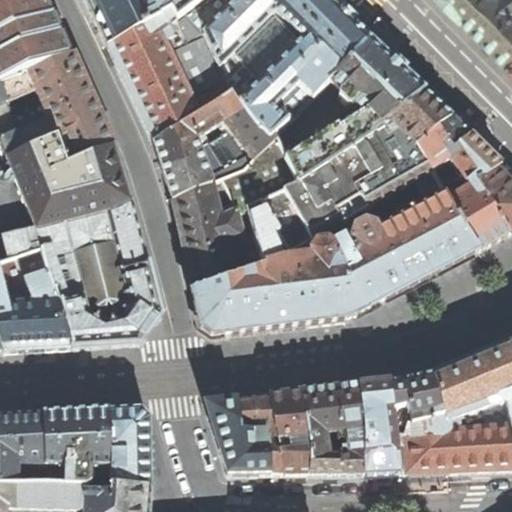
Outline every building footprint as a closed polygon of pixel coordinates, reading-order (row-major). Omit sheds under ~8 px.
[(0,0),(0,84),(69,56),(69,55),(68,56),(67,55),(64,56),(40,0),(0,0)] [(108,50),(160,20),(151,0),(84,0),(87,6),(108,50)] [(151,0),(160,20),(171,13),(176,24),(206,0),(151,0)] [(159,35),(197,114),(231,99),(271,138),(283,125),(271,112),(311,72),(326,86),(329,83),(368,43),(324,0),(206,0),(176,24),(159,35)] [(511,0),(445,0),(449,4),(509,63),(511,59),(511,0)] [(152,143),(197,114),(159,35),(176,24),(171,13),(160,20),(108,50),(119,75),(139,116),(152,143)] [(335,128),(285,161),(299,187),(366,142),(365,140),(423,94),(392,65),(368,43),(329,83),(339,95),(337,96),(338,99),(346,108),(349,109),(351,107),(359,116),(339,129),(338,128),(335,128)] [(0,84),(0,144),(5,161),(54,140),(64,167),(110,148),(113,147),(93,103),(72,55),(69,56),(0,84)] [(247,213),(263,270),(306,258),(313,247),(310,244),(321,237),(322,241),(328,239),(327,234),(369,209),(403,189),(404,189),(403,188),(413,182),(429,174),(414,151),(436,132),(450,120),(436,106),(423,94),(365,140),(366,142),(299,187),(247,213)] [(231,99),(197,114),(152,143),(162,176),(171,202),(212,187),(219,183),(237,176),(244,172),(278,143),(271,140),(231,99)] [(451,154),(469,138),(469,137),(462,129),(451,119),(450,120),(436,132),(451,154)] [(447,203),(477,257),(491,247),(507,237),(475,187),(499,168),(484,153),(469,138),(451,154),(436,132),(414,151),(429,174),(448,162),(468,191),(447,203)] [(116,169),(110,148),(64,167),(54,140),(5,161),(7,166),(34,232),(63,225),(64,228),(105,218),(104,214),(127,204),(116,169)] [(237,176),(219,183),(236,215),(245,212),(247,213),(299,187),(285,161),(278,143),(244,172),(237,176)] [(475,187),(507,237),(511,233),(511,180),(499,168),(475,187)] [(423,200),(431,205),(444,198),(429,174),(413,182),(423,200)] [(181,246),(191,296),(234,281),(263,270),(247,213),(245,212),(236,215),(220,222),(212,187),(171,202),(181,246)] [(408,198),(403,189),(369,209),(374,218),(408,198)] [(447,203),(444,198),(431,205),(377,234),(375,229),(363,226),(339,239),(341,243),(331,248),(326,245),(315,246),(313,247),(306,258),(263,270),(234,281),(191,296),(199,332),(210,340),(346,323),(354,319),(477,257),(447,203)] [(120,347),(138,346),(158,318),(144,259),(130,203),(127,204),(104,214),(105,218),(64,228),(63,225),(34,232),(0,240),(0,265),(25,257),(32,256),(33,261),(43,260),(57,303),(59,303),(70,346),(69,347),(70,351),(120,347)] [(70,351),(69,347),(70,346),(59,303),(57,303),(43,260),(33,261),(32,256),(25,257),(0,265),(0,355),(32,353),(70,351)] [(511,473),(511,363),(506,348),(464,365),(432,379),(442,419),(410,427),(407,440),(404,448),(407,478),(472,475),(511,473)] [(390,387),(393,428),(410,427),(442,419),(432,379),(414,383),(400,386),(390,387)] [(393,428),(390,387),(375,389),(358,390),(363,442),(363,479),(379,479),(398,478),(394,438),(393,428)] [(363,479),(363,442),(358,390),(333,393),(302,397),(307,442),(308,454),(307,479),(334,479),(363,479)] [(288,398),(269,401),(275,441),(284,479),(295,479),(307,479),(308,454),(307,442),(302,397),(288,398)] [(257,402),(237,404),(241,436),(266,436),(270,478),(275,478),(284,479),(275,441),(269,401),(257,402)] [(208,418),(228,478),(245,478),(270,478),(266,436),(241,436),(237,404),(225,406),(216,407),(208,418)] [(123,416),(108,417),(110,473),(109,493),(149,494),(148,423),(139,415),(123,416)] [(87,419),(42,421),(44,472),(64,473),(63,491),(90,492),(90,472),(110,473),(108,417),(87,419)] [(0,422),(0,490),(15,491),(17,470),(44,472),(42,421),(41,420),(23,421),(0,422)] [(398,478),(407,478),(404,448),(407,440),(400,440),(400,437),(394,438),(398,478)] [(0,511),(147,511),(149,494),(109,493),(90,492),(63,491),(15,491),(0,490),(0,511)]
